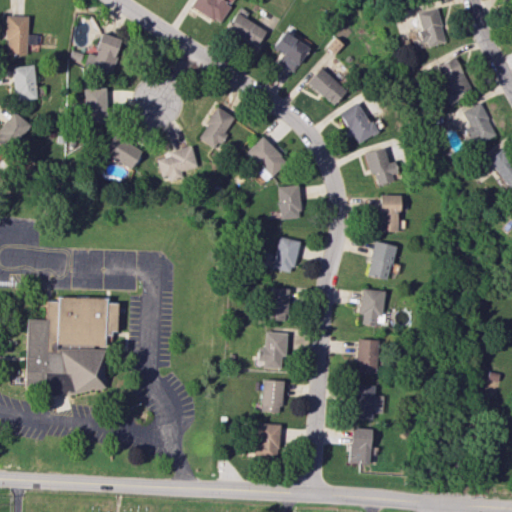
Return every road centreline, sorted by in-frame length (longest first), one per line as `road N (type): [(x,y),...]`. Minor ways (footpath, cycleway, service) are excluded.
road 1 (residential): [(119,0),(298,121),(332,172),(337,237),(325,288),(312,494)]
road 2 (tertiary): [(511,508),(0,478)]
